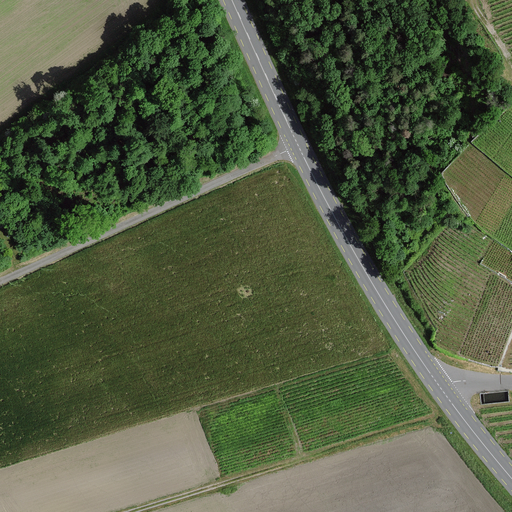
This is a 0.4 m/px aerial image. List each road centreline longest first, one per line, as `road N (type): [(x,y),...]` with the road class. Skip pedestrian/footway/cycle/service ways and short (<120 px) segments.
road 1 (unclassified): [(297,146),(0,281)]
road 2 (primary): [(297,146),(440,387)]
road 3 (primary): [(230,0),(297,146)]
